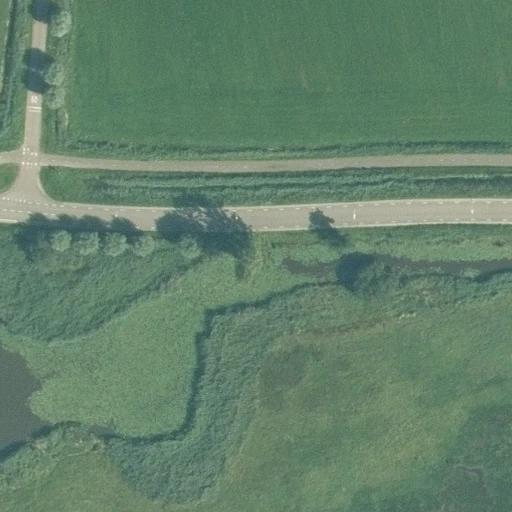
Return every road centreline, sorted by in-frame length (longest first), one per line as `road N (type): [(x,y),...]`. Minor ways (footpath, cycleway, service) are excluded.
road 1 (secondary): [(511,210),(206,220),(22,212)]
road 2 (unclassified): [(22,212),(39,0)]
